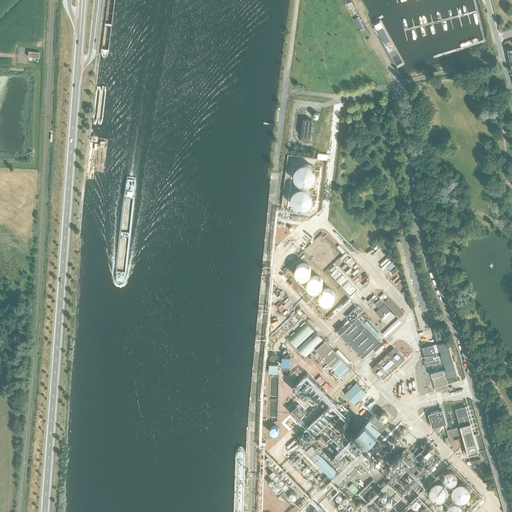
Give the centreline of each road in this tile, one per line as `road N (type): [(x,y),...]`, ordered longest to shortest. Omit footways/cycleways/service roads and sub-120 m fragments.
road 1 (primary): [(81,7),(44,511)]
road 2 (unclassified): [(397,85),(418,216),(508,511)]
